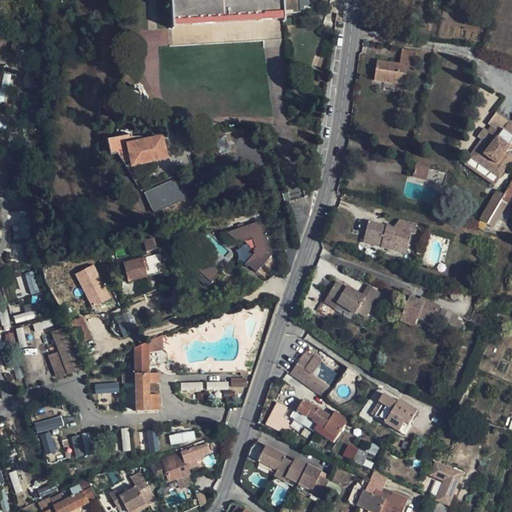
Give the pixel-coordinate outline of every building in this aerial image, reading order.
[(172,0),(174,27),(176,27),(176,25),(276,19),(284,18),(284,20),(286,20),(285,0),(172,0)] [(416,52),(402,49),(400,64),(378,60),(375,81),(406,86),(409,65),(414,66),(416,52)] [(0,88),(0,101),(6,103),(14,74),(5,71),(0,88)] [(511,124),(496,113),(491,121),(494,123),(491,128),(484,137),(470,158),(499,178),(511,159),(511,156),(507,152),(511,145),(511,124)] [(484,137),(491,128),(486,124),(480,134),(484,137)] [(131,137),(130,135),(107,140),(111,154),(116,153),(126,167),(165,158),(160,137),(142,141),(141,137),(131,137)] [(188,156),(193,167),(198,165),(193,154),(188,156)] [(494,185),(499,178),(470,158),(465,164),(494,185)] [(426,181),(430,167),(416,163),(413,177),(426,181)] [(177,178),(145,194),(154,212),(186,197),(177,178)] [(504,195),(487,224),(493,228),(511,194),(511,191),(507,189),(504,194),(504,195)] [(480,220),(487,224),(504,195),(497,191),(480,220)] [(228,232),(234,246),(241,243),(248,259),(247,260),(250,268),(275,258),(258,219),(228,232)] [(477,228),(484,230),(487,224),(480,220),(477,228)] [(411,232),(414,233),(416,225),(401,221),(398,229),(393,228),(369,222),(365,234),(383,239),(381,247),(405,254),(411,232)] [(363,242),(381,247),(383,239),(365,234),(363,242)] [(159,236),(144,240),(147,251),(162,248),(159,236)] [(159,254),(148,257),(152,274),(164,271),(159,254)] [(152,274),(148,257),(123,263),(127,281),(152,274)] [(491,270),(494,261),(488,258),(484,267),(491,270)] [(120,293),(106,259),(97,262),(111,296),(120,293)] [(198,271),(213,281),(220,270),(204,261),(198,271)] [(88,305),(97,302),(110,297),(97,267),(77,276),(88,305)] [(30,294),(38,292),(33,271),(25,273),(30,294)] [(364,298),(361,296),(346,287),(345,288),(336,282),(328,295),(337,301),(336,302),(355,314),(356,312),(364,318),(372,305),(363,300),(364,298)] [(368,286),(361,296),(364,298),(363,300),(372,305),(379,294),(368,286)] [(110,297),(97,302),(100,309),(113,304),(110,297)] [(403,314),(417,321),(418,318),(426,300),(421,298),(420,301),(410,297),(403,314)] [(440,307),(426,300),(418,318),(433,324),(440,307)] [(448,324),(452,314),(442,309),(438,319),(448,324)] [(117,316),(121,336),(135,333),(131,313),(117,316)] [(400,320),(414,327),(417,321),(403,314),(400,320)] [(458,316),(452,314),(448,324),(454,327),(458,316)] [(79,344),(90,339),(81,317),(70,322),(79,344)] [(498,318),(495,326),(505,330),(508,322),(498,318)] [(63,358),(67,357),(76,353),(72,343),(71,343),(65,328),(51,333),(58,351),(61,359),(63,358)] [(163,335),(134,348),(135,410),(158,410),(158,394),(148,394),(147,382),(158,382),(158,370),(147,370),(147,349),(163,346),(163,335)] [(96,352),(90,339),(79,344),(84,357),(96,352)] [(67,369),(63,358),(61,359),(58,351),(48,356),(55,373),(67,369)] [(84,366),(78,352),(76,353),(67,357),(73,371),(84,366)] [(290,374),(325,400),(332,390),(311,375),(321,362),(307,352),(290,374)] [(122,374),(123,382),(134,381),(133,373),(122,374)] [(207,391),(228,389),(228,381),(206,383),(207,391)] [(119,382),(95,384),(96,394),(119,392),(119,382)] [(148,394),(158,394),(158,382),(147,382),(148,394)] [(382,405),(374,417),(399,433),(405,423),(408,425),(413,416),(397,405),(398,403),(384,394),(379,403),(382,405)] [(322,412),(304,400),(297,412),(306,417),(307,416),(312,419),(309,424),(315,428),(314,430),(332,442),(347,420),(336,412),(332,418),(322,412)] [(397,405),(413,416),(416,411),(400,400),(398,403),(397,405)] [(371,415),(374,417),(382,405),(379,403),(371,415)] [(285,410),(277,406),(267,424),(288,435),(292,426),(287,423),(288,421),(282,417),(285,410)] [(61,414),(34,423),(37,433),(64,425),(61,414)] [(39,434),(45,454),(57,451),(51,430),(39,434)] [(158,451),(157,431),(148,432),(149,451),(158,451)] [(193,439),(191,431),(169,436),(171,444),(193,439)] [(90,432),(71,436),(76,458),(95,453),(90,432)] [(210,455),(206,443),(208,442),(207,439),(180,449),(181,451),(182,451),(188,470),(198,467),(197,462),(202,461),(201,458),(210,455)] [(404,440),(400,451),(405,454),(410,442),(404,440)] [(287,457),(267,447),(258,465),(277,475),(276,477),(320,500),(330,482),(321,477),(322,474),(296,460),(295,463),(285,459),(287,457)] [(359,449),(352,462),(361,466),(368,453),(359,449)] [(188,470),(182,451),(181,451),(161,459),(169,481),(176,479),(189,474),(188,470)] [(367,460),(363,468),(369,470),(373,462),(367,460)] [(464,471),(436,463),(432,476),(446,481),(440,501),(452,505),(464,471)] [(9,472),(15,492),(22,490),(16,470),(9,472)] [(193,485),(189,474),(176,479),(179,489),(193,485)] [(138,487),(144,499),(154,493),(146,480),(136,485),(138,487)] [(80,485),(50,499),(55,509),(56,511),(67,511),(88,502),(80,485)] [(138,511),(148,507),(144,499),(138,487),(121,496),(118,490),(111,493),(119,509),(126,506),(128,511),(138,511)] [(405,511),(411,500),(391,492),(390,496),(376,489),(373,495),(364,491),(355,487),(349,501),(358,505),(372,511),(405,511)] [(48,511),(55,509),(50,499),(49,497),(38,503),(42,511),(48,511)]
